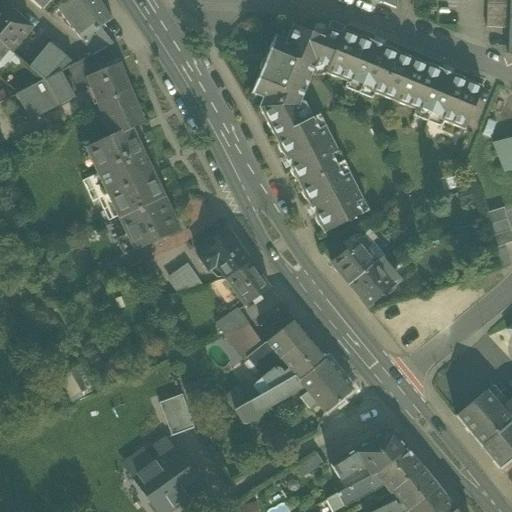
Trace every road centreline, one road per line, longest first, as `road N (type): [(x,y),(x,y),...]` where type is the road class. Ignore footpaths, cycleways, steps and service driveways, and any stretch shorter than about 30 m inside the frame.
road 1 (secondary): [(138,0),(293,267),(391,387)]
road 2 (residential): [(511,78),(344,1),(313,0)]
road 3 (track): [(216,503),(365,412),(391,387)]
road 4 (secondary): [(391,387),(498,511)]
road 5 (residential): [(511,288),(391,387)]
